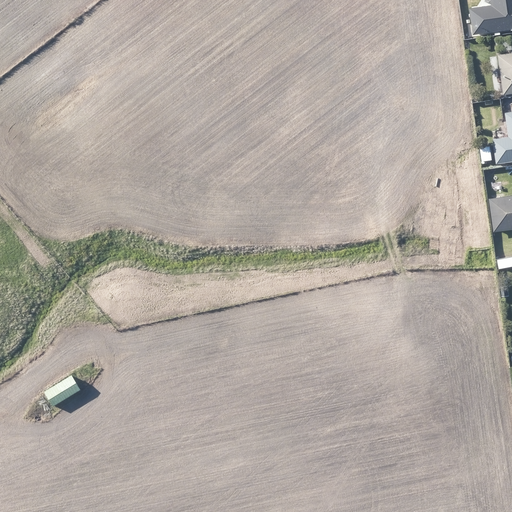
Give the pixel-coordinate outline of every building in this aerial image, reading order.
[(511,0),(491,0),(492,8),(470,11),(473,37),(511,31),(511,0)] [(496,41),(497,53),(511,51),(510,39),(496,41)] [(511,52),(511,53),(501,54),(500,54),(501,67),(504,90),(505,95),(511,93),(511,52)] [(511,112),(508,113),(511,136),(495,139),(499,163),(511,160),(511,112)] [(492,161),(490,148),(481,149),(482,162),(492,161)] [(511,194),(504,196),(491,198),(496,231),(511,228),(511,194)] [(72,374),(45,390),(54,405),(81,389),(72,374)]
